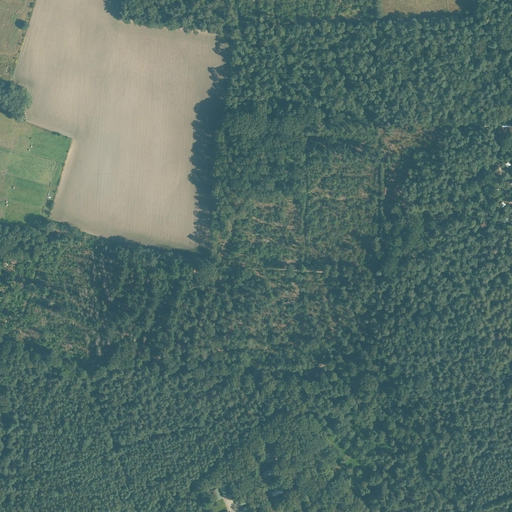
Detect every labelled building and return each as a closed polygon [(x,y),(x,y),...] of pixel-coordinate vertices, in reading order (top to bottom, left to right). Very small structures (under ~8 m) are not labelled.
[(277,450),(273,433),(263,435),(266,452),(277,450)] [(257,461),(258,463),(258,464),(259,464),(260,464),(264,462),(266,462),(265,461),(265,460),(264,458),(264,457),(263,456),(262,457),(258,458),(257,459),(257,460),(257,461)] [(262,471),(265,478),(276,474),(272,467),(262,471)] [(304,471),(304,470),(310,483),(314,481),(308,469),(307,467),(303,468),(304,471)] [(230,478),(228,473),(218,477),(221,482),(230,478)] [(205,483),(207,488),(216,484),(214,479),(205,483)] [(235,491),(231,481),(226,484),(230,493),(235,491)] [(220,486),(224,496),(229,494),(225,484),(220,486)] [(282,487),(271,491),(274,497),(284,492),(282,487)] [(212,490),(216,499),(221,497),(217,488),(212,490)] [(240,500),(241,505),(251,501),(249,496),(240,500)]
